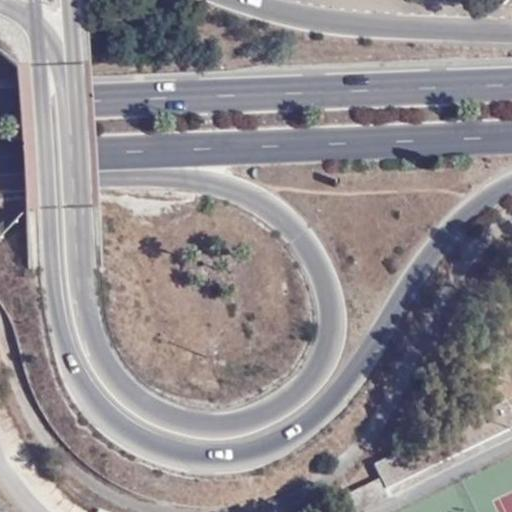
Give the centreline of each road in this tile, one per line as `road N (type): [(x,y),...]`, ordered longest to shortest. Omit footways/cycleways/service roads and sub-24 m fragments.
road 1 (unclassified): [(0,181),(218,182),(270,207),(307,244),(332,312),(317,369),(259,416),(218,428),(180,421),(121,385),(103,361),(87,298),(73,64)]
road 2 (unclassified): [(37,27),(61,340),(87,396),(128,436),(171,452),(216,459),(254,453),(318,416),(452,227),(511,185)]
road 3 (secondary): [(0,156),(511,137)]
road 4 (secondary): [(511,82),(0,101)]
road 5 (unclassified): [(511,30),(295,14),(247,0)]
